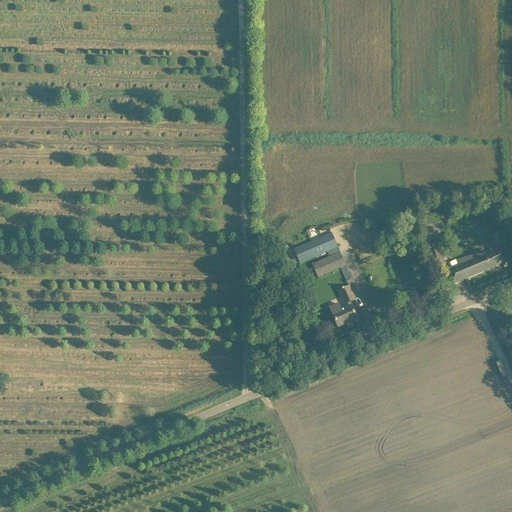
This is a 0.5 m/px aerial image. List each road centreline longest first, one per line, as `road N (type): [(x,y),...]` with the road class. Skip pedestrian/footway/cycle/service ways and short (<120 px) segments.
road 1 (residential): [(0,501),(511,283)]
road 2 (unknown): [(242,0),(246,396)]
